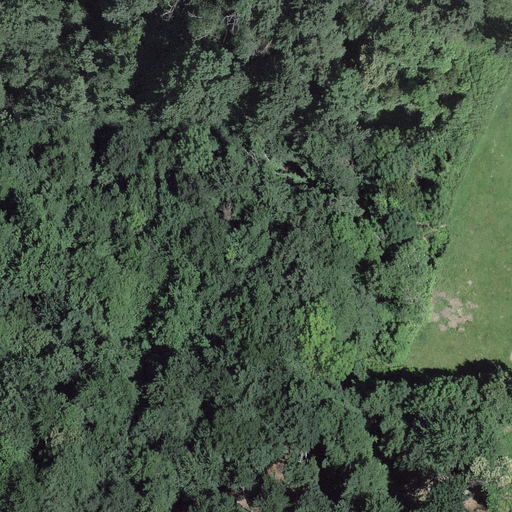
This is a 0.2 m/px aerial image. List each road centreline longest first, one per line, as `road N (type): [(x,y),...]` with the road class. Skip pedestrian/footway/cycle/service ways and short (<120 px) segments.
road 1 (track): [(511,386),(377,401),(331,395),(212,355),(151,357),(122,349),(0,288)]
road 2 (track): [(511,497),(277,487),(224,511)]
